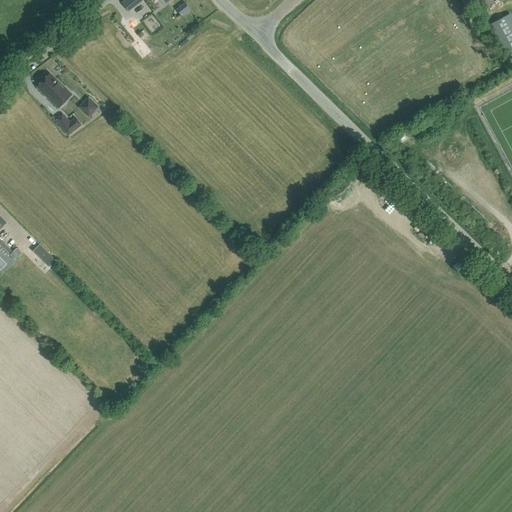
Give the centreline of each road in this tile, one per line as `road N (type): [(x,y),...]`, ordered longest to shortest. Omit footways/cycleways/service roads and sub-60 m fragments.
road 1 (unclassified): [(511,284),(257,35)]
road 2 (unclassified): [(0,82),(104,0)]
